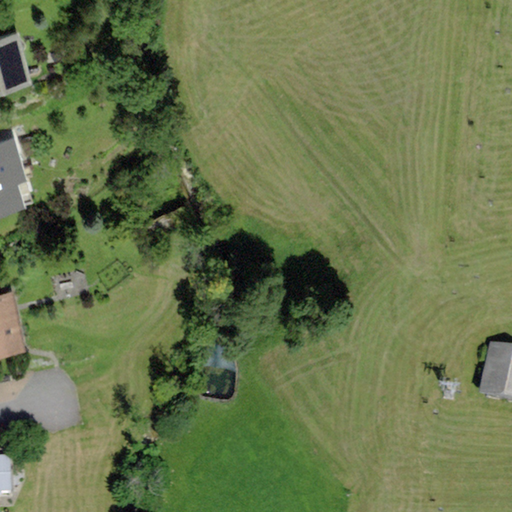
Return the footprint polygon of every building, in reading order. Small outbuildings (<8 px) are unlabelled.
[(20,26),(0,31),(0,84),(34,75),(20,26)] [(0,208),(36,197),(16,134),(0,138),(0,208)] [(12,289),(0,291),(0,347),(24,343),(12,289)] [(511,349),(491,346),(480,399),(511,405),(511,349)] [(0,457),(0,494),(13,494),(10,457),(0,457)]
